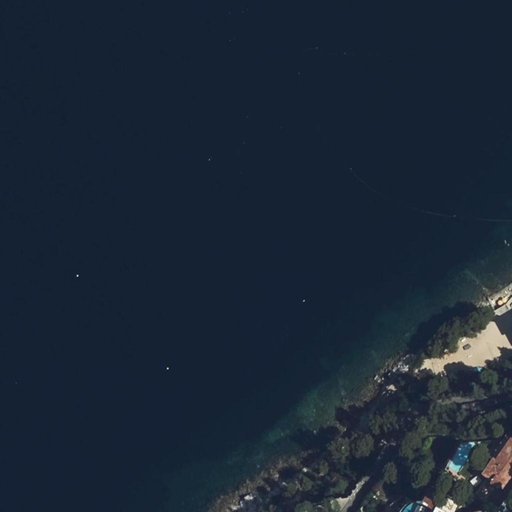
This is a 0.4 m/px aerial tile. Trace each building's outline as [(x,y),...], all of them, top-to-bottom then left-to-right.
[(495,463),(511,441),(506,437),(490,459),(493,461),(495,463)] [(511,477),(511,441),(495,463),(493,461),(482,475),(492,482),(491,484),(499,490),(500,488),(503,490),(511,477)] [(492,444),(480,444),(472,455),(474,456),(477,452),(489,455),(494,449),(492,444)] [(447,467),(444,465),(438,474),(441,476),(447,467)] [(492,482),(487,478),(476,494),(485,501),(495,487),(491,484),(492,482)]
